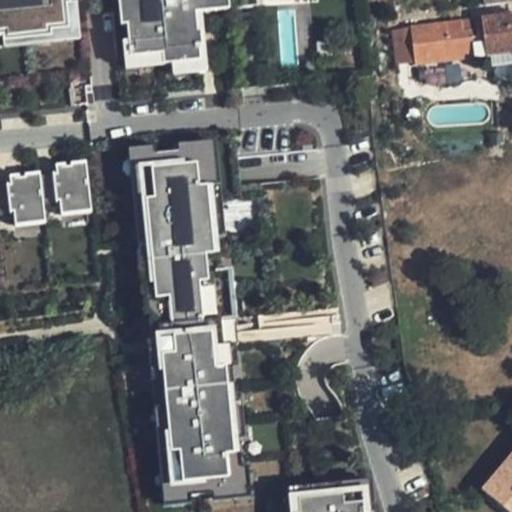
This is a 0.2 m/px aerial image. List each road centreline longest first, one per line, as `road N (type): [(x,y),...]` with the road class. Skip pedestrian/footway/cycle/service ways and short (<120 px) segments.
road 1 (residential): [(396,511),(361,378),(324,118),(311,110),(0,138)]
road 2 (unknown): [(92,129),(88,0)]
